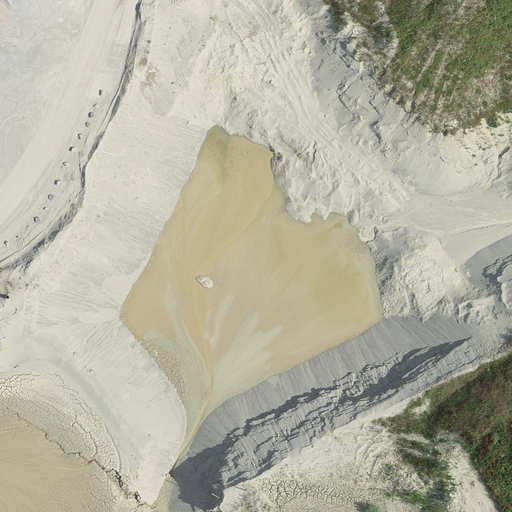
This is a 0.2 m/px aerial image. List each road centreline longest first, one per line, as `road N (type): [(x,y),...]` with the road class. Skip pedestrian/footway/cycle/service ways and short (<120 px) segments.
road 1 (track): [(77,252),(278,83),(384,50),(482,82),(511,102)]
road 2 (track): [(77,252),(185,286),(286,389),(376,405),(511,397)]
road 3 (track): [(126,0),(77,252),(0,273)]
